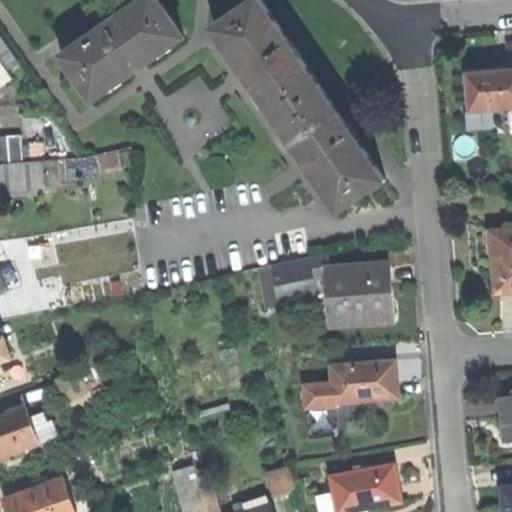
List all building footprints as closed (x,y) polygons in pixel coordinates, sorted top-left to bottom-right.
[(66,59),(95,104),(189,42),(160,0),(152,0),(140,9),(66,59)] [(282,122),(326,93),(293,43),(264,1),(219,31),(247,73),(250,70),(257,80),(254,82),(282,122)] [(0,87),(12,79),(0,61),(0,87)] [(469,74),(471,111),(489,110),(511,108),(511,71),(503,72),(490,73),(490,68),(463,69),(463,74),(469,74)] [(353,132),(326,93),(282,122),(309,163),(312,161),(319,170),(315,172),(343,212),(388,181),(353,132)] [(489,110),(471,111),(465,111),(467,129),(485,128),(490,124),(489,110)] [(22,135),(7,136),(10,164),(24,162),(22,135)] [(0,137),(0,164),(10,164),(7,136),(0,137)] [(103,173),(122,168),(123,151),(99,156),(103,173)] [(56,160),(43,161),(46,185),(58,183),(56,160)] [(46,185),(43,161),(24,162),(10,164),(0,164),(0,175),(2,191),(46,187),(46,185)] [(511,231),(492,232),(496,292),(511,291),(511,231)] [(392,270),(329,276),(328,256),(275,266),(282,304),(316,298),(314,294),(329,291),(333,329),(395,324),(393,298),(392,270)] [(268,307),(282,304),(275,266),(260,269),(268,307)] [(0,339),(0,361),(1,363),(12,359),(4,338),(0,339)] [(88,355),(77,360),(80,369),(92,364),(88,355)] [(397,362),(332,368),(335,407),(401,400),(399,379),(397,362)] [(99,363),(77,371),(86,395),(67,402),(72,416),(107,403),(98,380),(105,378),(99,363)] [(77,371),(58,378),(67,402),(86,395),(77,371)] [(0,460),(41,445),(30,418),(26,407),(0,416),(0,460)] [(343,429),(341,407),(313,410),(316,431),(343,429)] [(30,418),(41,445),(54,440),(44,413),(30,418)] [(338,511),(401,501),(398,481),(395,464),(332,474),(338,511)] [(208,511),(202,489),(195,466),(177,471),(187,511),(208,511)] [(291,467),(269,473),(274,495),(280,494),(281,497),(298,493),(291,467)] [(77,511),(70,490),(65,478),(51,483),(41,487),(4,500),(8,511),(77,511)] [(40,482),(41,487),(51,483),(49,478),(40,482)] [(224,511),(217,485),(202,489),(208,511),(224,511)] [(77,511),(91,511),(82,486),(70,490),(77,511)] [(273,511),(268,498),(246,504),(248,511),(247,511),(273,511)]
